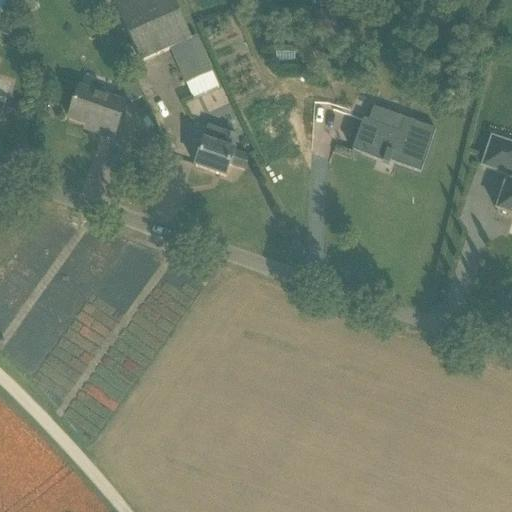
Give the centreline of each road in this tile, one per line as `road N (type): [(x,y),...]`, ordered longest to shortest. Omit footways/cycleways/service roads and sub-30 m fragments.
road 1 (unclassified): [(511,345),(0,177)]
road 2 (track): [(123,511),(0,363)]
